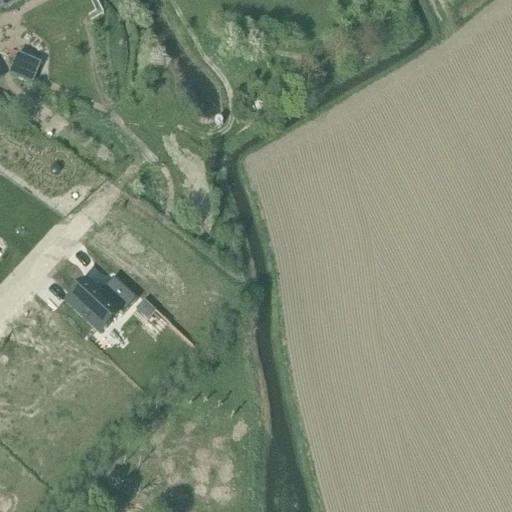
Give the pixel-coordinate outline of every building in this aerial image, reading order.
[(0,0),(0,2),(5,12),(26,0),(0,0)] [(19,56),(10,76),(31,86),(40,65),(19,56)] [(130,236),(111,257),(140,284),(158,265),(164,270),(175,258),(151,236),(142,247),(130,236)] [(86,283),(66,305),(100,336),(119,315),(122,318),(136,302),(113,281),(105,290),(107,291),(102,297),(100,295),(86,283)] [(39,335),(19,356),(52,386),(71,365),(68,362),(84,345),(64,327),(49,344),(39,335)] [(0,391),(0,430),(6,436),(25,415),(22,412),(38,394),(19,376),(3,394),(0,391)] [(217,436),(178,436),(178,472),(194,472),(194,469),(199,469),(199,490),(217,490),(217,436)] [(0,475),(2,477),(15,463),(0,448),(0,475)]
